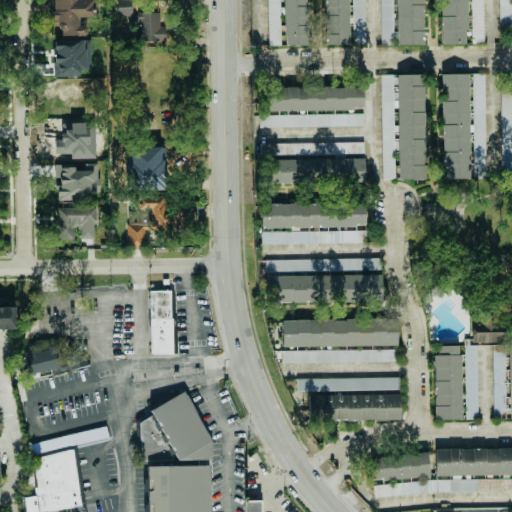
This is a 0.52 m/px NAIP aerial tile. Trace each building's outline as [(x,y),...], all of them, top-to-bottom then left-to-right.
[(52,0),(52,35),(85,34),(85,24),(78,24),(78,16),(94,16),(93,0),(52,0)] [(164,41),(164,25),(159,25),(159,8),(131,8),(131,0),(117,0),(117,14),(126,14),(126,20),(137,20),(137,42),(164,41)] [(280,45),(279,0),(267,0),(268,45),(280,45)] [(283,0),(285,45),(309,45),(307,0),(283,0)] [(324,0),(325,45),(349,44),(348,0),(324,0)] [(364,0),(352,0),(353,44),(365,44),(364,0)] [(379,0),(381,45),(424,44),(423,0),(379,0)] [(439,0),(440,44),(467,44),(466,0),(439,0)] [(482,0),(470,0),(471,43),(483,43),(482,0)] [(510,0),(497,0),(498,26),(511,26),(510,0)] [(83,39),(53,40),(54,75),(84,74),(83,39)] [(442,179),(469,178),(467,72),(440,73),(442,179)] [(483,72),(472,72),(473,177),(485,176),(483,72)] [(425,179),(424,74),(380,74),(381,179),(396,179),(425,179)] [(266,110),(363,110),(363,86),(266,86),(266,110)] [(511,91),(500,92),(501,176),(511,176),(511,91)] [(363,125),(363,113),(259,115),(260,128),(363,125)] [(364,142),(261,143),(261,157),(269,157),(269,182),(364,181),(364,142)] [(147,144),(146,163),(169,164),(169,145),(147,144)] [(90,199),(90,190),(98,189),(97,165),(55,166),(56,200),(90,199)] [(145,177),(148,188),(161,184),(157,173),(145,177)] [(143,230),(193,228),(192,203),(167,204),(166,195),(145,196),(146,210),(131,211),(132,223),(126,223),(127,249),(144,248),(143,230)] [(366,226),(366,202),(261,204),(261,228),(366,226)] [(73,239),(73,227),(79,227),(79,238),(94,238),(94,206),(58,206),(58,218),(53,218),(53,239),(73,239)] [(365,230),(260,232),(260,244),(365,242),(365,230)] [(381,257),(264,260),(265,272),(381,270),(381,257)] [(266,276),(267,302),(382,300),(382,274),(266,276)] [(170,289),(147,290),(149,355),(172,354),(170,289)] [(0,328),(14,328),(14,306),(0,306),(0,328)] [(470,321),(469,342),(502,343),(503,315),(478,315),(478,322),(470,321)] [(397,346),(397,319),(281,319),(281,346),(397,346)] [(492,350),(492,419),(511,418),(511,343),(506,344),(506,350),(492,350)] [(477,419),(476,344),(464,345),(465,419),(477,419)] [(434,420),(461,419),(460,345),(437,345),(438,354),(433,354),(434,420)] [(60,366),(54,346),(23,357),(30,377),(60,366)] [(397,349),(282,350),(282,363),(397,361),(397,349)] [(400,419),(399,391),(399,377),(296,378),(296,392),(308,392),(308,420),(400,419)] [(209,511),(208,436),(184,391),(150,408),(150,417),(148,422),(150,425),(150,431),(140,436),(140,461),(145,461),(146,511),(209,511)] [(511,489),(511,447),(370,452),(371,482),(377,482),(378,496),(410,495),(409,482),(401,482),(401,479),(415,479),(415,493),(511,489)] [(265,511),(265,500),(245,500),(245,511),(265,511)]
